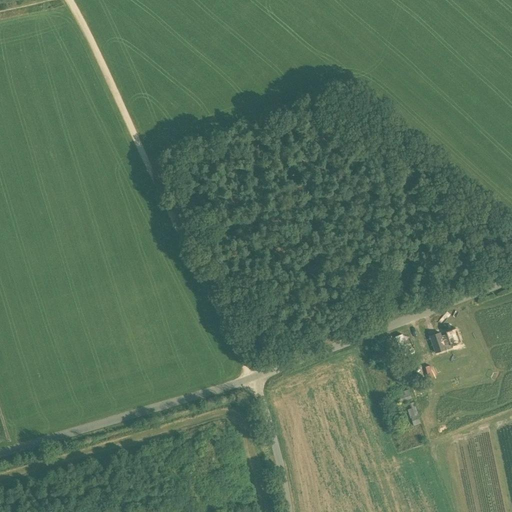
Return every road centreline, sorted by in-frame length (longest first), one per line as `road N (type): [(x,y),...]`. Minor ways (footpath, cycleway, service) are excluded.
road 1 (track): [(251,378),(70,0)]
road 2 (unclassified): [(251,378),(511,280)]
road 3 (unclassified): [(0,453),(251,378)]
road 4 (unclassified): [(288,511),(251,378)]
